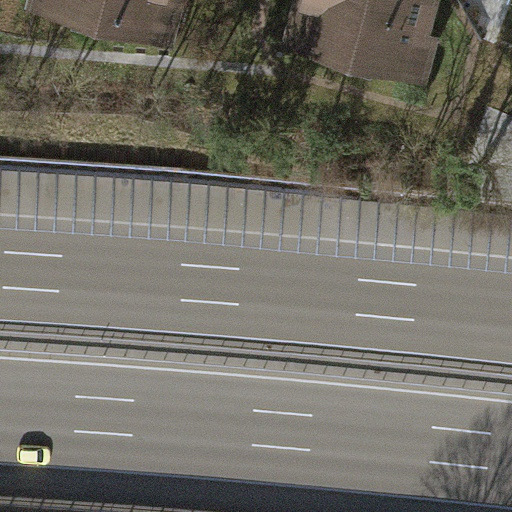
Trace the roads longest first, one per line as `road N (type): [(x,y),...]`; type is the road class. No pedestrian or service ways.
road 1 (motorway): [(0,410),(511,454)]
road 2 (motorway): [(511,313),(0,272)]
